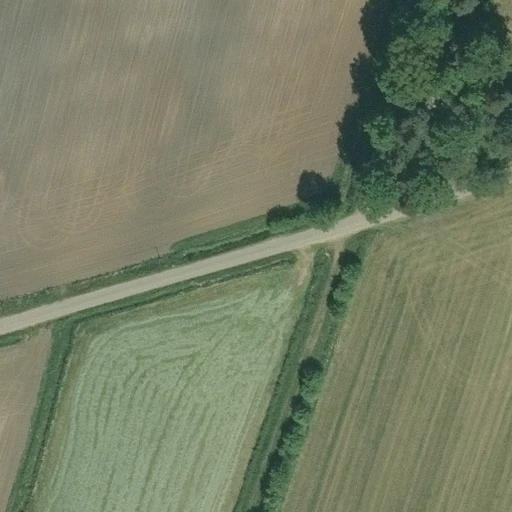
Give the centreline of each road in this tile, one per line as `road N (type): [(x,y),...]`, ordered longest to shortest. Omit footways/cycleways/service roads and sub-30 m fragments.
road 1 (track): [(427,0),(343,228),(333,285),(255,511)]
road 2 (residential): [(511,177),(0,331)]
